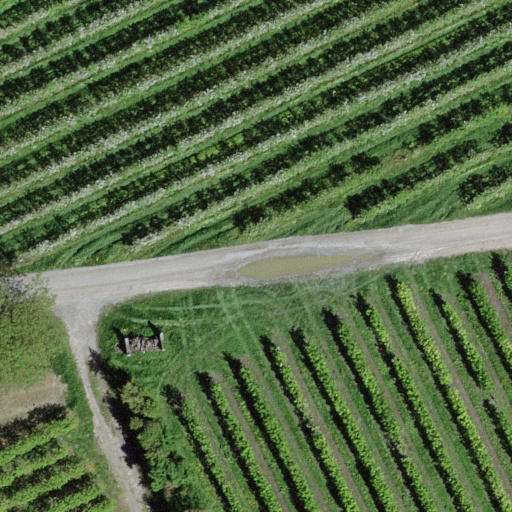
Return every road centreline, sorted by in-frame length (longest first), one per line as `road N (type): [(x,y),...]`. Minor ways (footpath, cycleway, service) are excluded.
road 1 (track): [(0,292),(511,231)]
road 2 (track): [(62,283),(141,511)]
